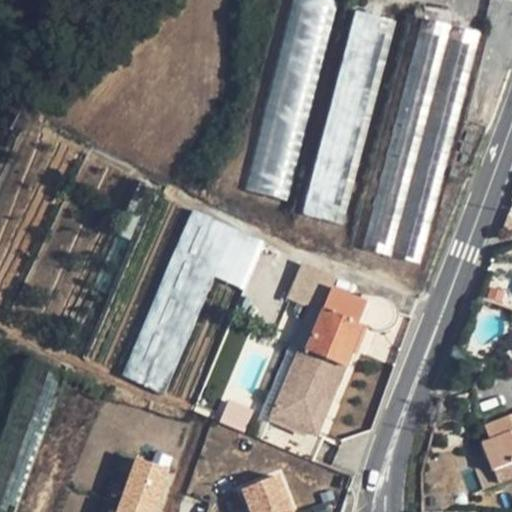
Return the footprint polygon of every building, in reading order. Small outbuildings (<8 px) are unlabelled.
[(328,0),(291,0),(243,191),(289,202),(338,2),(328,0)] [(355,11),(301,215),(343,225),(397,22),(355,11)] [(422,19),(362,249),(391,256),(451,27),(422,19)] [(451,27),(391,256),(420,263),(480,34),(451,27)] [(167,394),(218,275),(244,288),(261,242),(261,241),(195,210),(126,374),(167,394)] [(363,295),(361,299),(334,287),(306,350),(300,347),(261,440),(307,459),(316,436),(308,432),(320,403),(330,406),(363,327),(357,325),(360,318),(365,321),(369,328),(371,330),(379,333),(388,331),(396,326),(398,323),(399,316),(398,311),(397,307),(392,301),(379,297),(363,295)] [(29,364),(0,442),(0,511),(16,511),(66,377),(29,364)] [(320,403),(308,432),(316,436),(317,436),(330,406),(320,403)] [(511,416),(509,417),(486,427),(491,440),(484,443),(493,470),(511,462),(511,416)] [(117,511),(158,511),(174,468),(139,455),(117,511)] [(299,511),(282,467),(244,484),(253,511),(299,511)]
